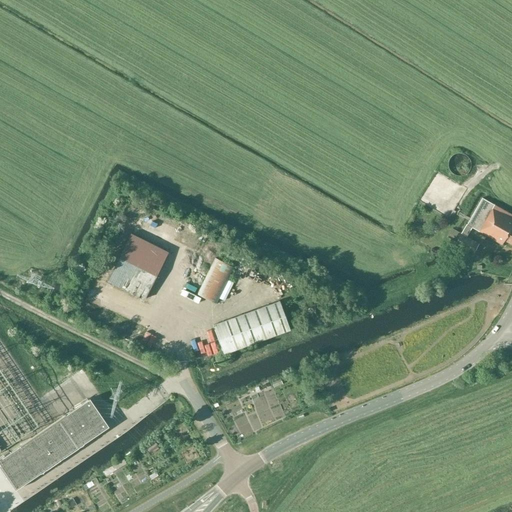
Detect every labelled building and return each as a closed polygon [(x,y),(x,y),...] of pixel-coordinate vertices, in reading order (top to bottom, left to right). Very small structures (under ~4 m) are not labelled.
[(471,168),(472,164),(471,162),(471,160),(470,158),(468,156),(465,154),(462,154),(460,154),(456,155),(453,157),(451,160),(451,164),(451,167),(452,169),(453,170),(454,172),(458,174),(460,175),(462,175),(466,173),(469,172),(471,168)] [(511,244),(511,227),(511,226),(511,215),(482,198),(466,225),(466,224),(454,244),(472,254),(478,244),(466,237),(471,227),(501,245),(504,240),(511,244)] [(143,300),(167,252),(131,234),(107,281),(143,300)] [(216,305),(234,268),(215,258),(197,295),(216,305)] [(289,330),(279,301),(213,325),(223,354),(289,330)] [(108,427),(99,414),(89,399),(65,415),(20,445),(20,446),(0,459),(0,467),(6,477),(16,490),(83,444),(108,427)]
